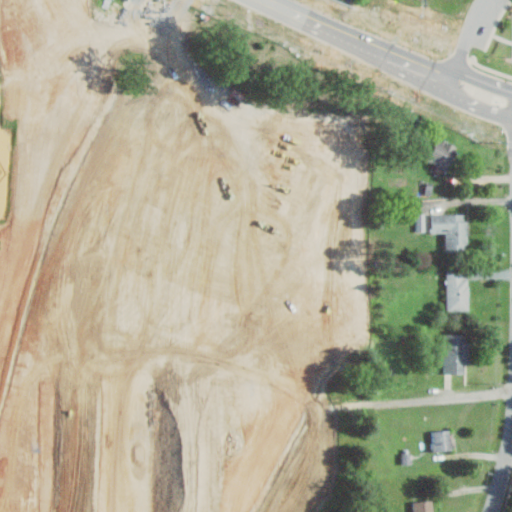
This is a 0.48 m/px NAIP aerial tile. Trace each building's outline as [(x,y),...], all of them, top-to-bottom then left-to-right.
[(448,168),(455,146),(433,139),(426,161),(448,168)] [(417,231),(424,231),(424,213),(416,213),(417,231)] [(465,213),(429,213),(430,232),(444,232),(445,250),(466,249),(465,213)] [(446,311),(468,310),(468,278),(462,278),(462,270),(445,271),(446,311)] [(190,315),(191,281),(173,280),(172,315),(190,315)] [(447,334),(468,334),(468,343),(473,343),(473,364),(468,364),(468,375),(447,374),(447,334)] [(451,449),(448,429),(430,431),(433,452),(451,449)] [(413,501),(412,511),(432,511),(432,500),(413,501)]
